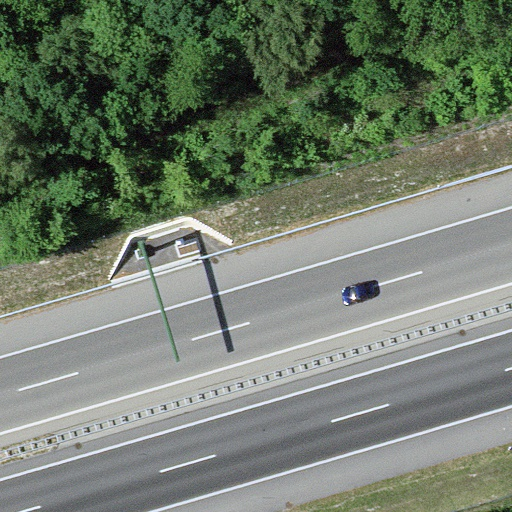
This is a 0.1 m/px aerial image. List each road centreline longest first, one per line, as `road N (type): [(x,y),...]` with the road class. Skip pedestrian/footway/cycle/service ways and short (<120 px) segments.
road 1 (motorway): [(511,245),(0,395)]
road 2 (motorway): [(21,511),(511,368)]
